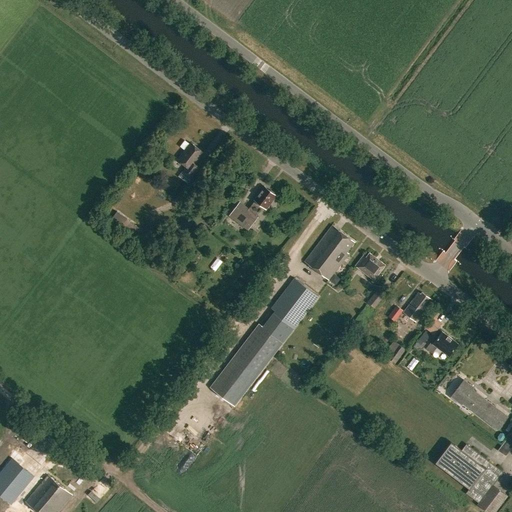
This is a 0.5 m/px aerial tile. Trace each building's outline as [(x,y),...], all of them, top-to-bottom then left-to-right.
[(190,142),(177,160),(186,166),(183,170),(191,177),(199,167),(194,164),(203,152),(190,142)] [(232,210),(251,225),(258,217),(256,216),(263,207),(265,208),(275,195),(274,194),(274,193),(271,191),(270,191),(264,187),(261,192),(259,191),(256,196),(257,196),(254,200),(249,208),(240,201),(232,210)] [(65,228),(76,216),(68,209),(58,221),(65,228)] [(143,229),(116,209),(110,216),(137,236),(143,229)] [(333,225),(305,261),(329,279),(348,253),(346,252),(354,242),(333,225)] [(364,255),(356,265),(373,279),(385,264),(369,253),(366,257),(364,255)] [(259,324),(210,388),(234,406),(295,327),(318,297),(294,278),(271,309),(275,311),(263,327),(259,324)] [(368,301),(374,306),(386,292),(379,287),(368,301)] [(398,291),(390,300),(394,304),(402,295),(398,291)] [(401,315),(415,324),(430,301),(420,294),(419,295),(415,293),(401,315)] [(396,306),(390,314),(396,319),(402,310),(396,306)] [(428,330),(433,334),(442,323),(436,318),(428,330)] [(426,331),(419,339),(424,343),(431,334),(426,331)] [(437,346),(448,355),(457,344),(442,332),(433,342),(431,341),(425,348),(432,353),(437,346)] [(381,355),(392,364),(403,351),(392,342),(381,355)] [(462,402),(497,429),(507,416),(472,390),(474,387),(463,380),(450,397),(461,404),(462,402)] [(497,451),(505,456),(511,446),(511,439),(507,436),(497,451)] [(477,504),(487,511),(494,511),(507,496),(492,485),(502,472),(466,444),(461,450),(451,442),(435,463),(469,488),(466,493),(478,502),(477,504)] [(12,458),(9,462),(0,473),(0,495),(9,502),(11,504),(34,476),(12,458)] [(57,511),(72,494),(48,474),(26,502),(38,511),(57,511)]
